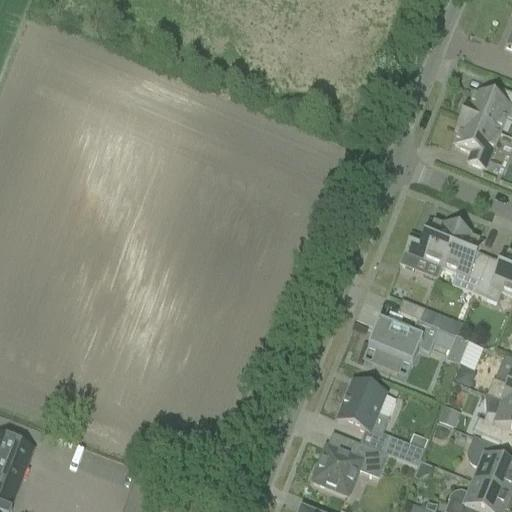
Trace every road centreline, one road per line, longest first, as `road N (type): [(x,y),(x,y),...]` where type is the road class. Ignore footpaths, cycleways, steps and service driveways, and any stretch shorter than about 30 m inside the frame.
road 1 (residential): [(252,511),(397,165)]
road 2 (unclassified): [(397,165),(464,0)]
road 3 (residential): [(511,213),(397,165)]
